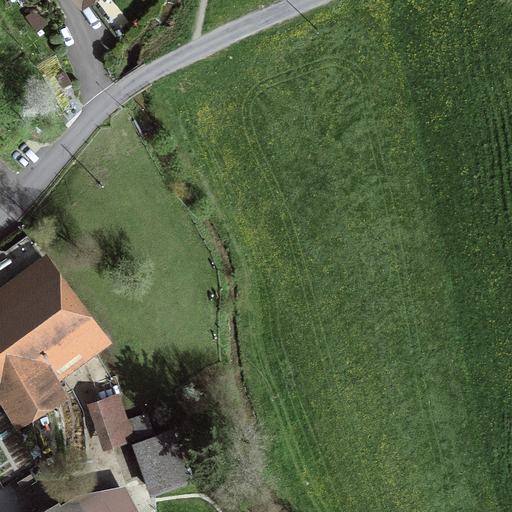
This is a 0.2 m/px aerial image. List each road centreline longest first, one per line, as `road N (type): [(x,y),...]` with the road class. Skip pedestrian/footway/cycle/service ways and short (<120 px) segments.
road 1 (residential): [(111,97),(0,219)]
road 2 (unclassified): [(308,0),(193,51)]
